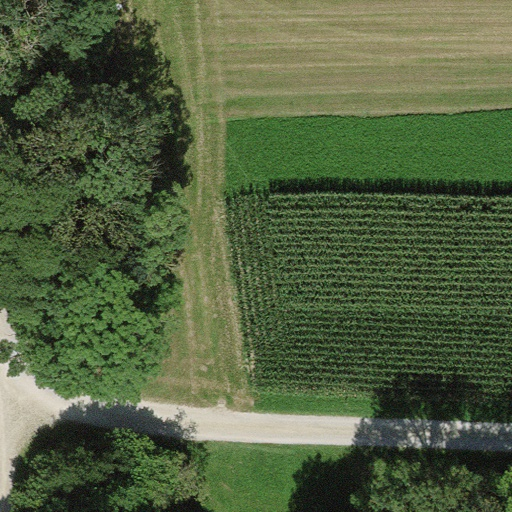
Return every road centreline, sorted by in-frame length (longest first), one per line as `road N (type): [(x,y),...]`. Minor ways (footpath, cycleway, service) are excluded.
road 1 (track): [(511,448),(134,425),(5,374)]
road 2 (track): [(2,511),(5,374)]
